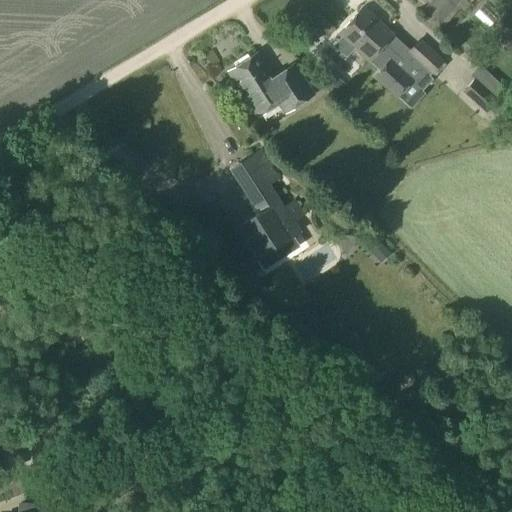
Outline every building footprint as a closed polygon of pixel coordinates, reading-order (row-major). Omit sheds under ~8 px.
[(464,0),(431,0),(424,10),(444,26),(457,10),(461,13),(469,4),(464,0)] [(476,24),(485,17),(474,4),(465,10),(476,24)] [(374,79),(395,99),(411,82),(420,90),(432,78),(428,74),(442,58),(420,38),(409,50),(362,7),(337,34),(342,39),(335,46),(345,56),(352,48),(367,61),(380,72),(374,79)] [(228,72),(257,116),(278,102),(285,113),(312,95),(293,66),(273,79),(257,54),(228,72)] [(316,82),(333,98),(344,86),(327,70),(316,82)] [(461,94),(490,119),(501,105),(473,81),(461,94)] [(231,170),(259,213),(239,226),(244,235),(240,237),(254,260),(259,256),(264,265),(294,245),(289,237),(298,231),(292,222),(302,215),(293,202),(283,208),(268,185),(278,178),(261,151),(231,170)] [(281,298),(289,310),(306,299),(298,286),(293,290),(281,298)] [(0,455),(6,471),(22,464),(15,449),(0,455)]
